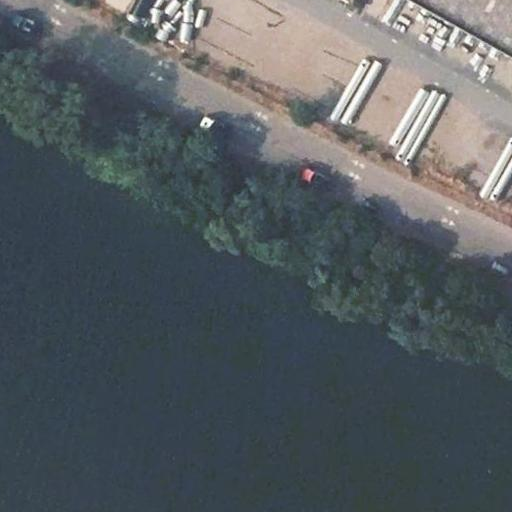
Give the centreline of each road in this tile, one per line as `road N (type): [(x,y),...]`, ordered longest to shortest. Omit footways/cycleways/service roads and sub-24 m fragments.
road 1 (unclassified): [(511,252),(349,176),(30,0)]
road 2 (unknown): [(294,0),(511,122)]
